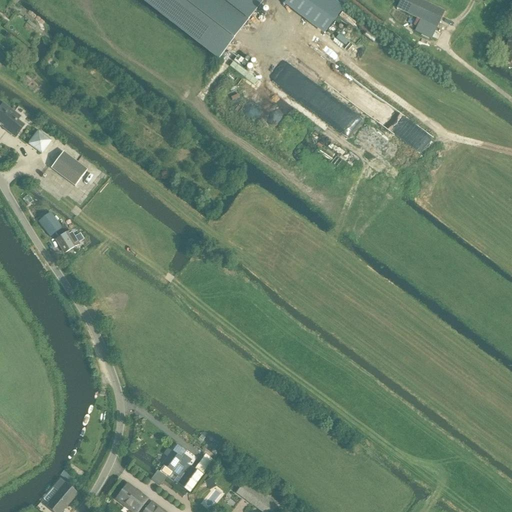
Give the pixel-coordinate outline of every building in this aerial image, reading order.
[(143,0),(155,9),(219,57),(219,58),(221,55),(262,2),(259,0),(143,0)] [(431,40),(445,12),(419,0),(400,0),(397,8),(420,20),(415,32),(431,40)] [(508,41),(503,62),(511,64),(511,27),(510,35),(506,34),(505,40),(508,41)] [(3,105),(0,108),(0,124),(3,127),(9,131),(8,133),(14,138),(23,126),(17,121),(20,118),(3,105)] [(38,132),(28,144),(41,154),(51,141),(38,132)] [(63,153),(51,169),(75,187),(87,171),(63,153)] [(61,227),(50,214),(39,222),(50,238),(56,234),(59,238),(56,240),(64,253),(77,245),(69,232),(69,233),(64,225),(61,227)] [(164,466),(160,471),(168,477),(172,472),(177,476),(187,463),(190,459),(184,455),(186,452),(177,445),(171,453),(167,449),(163,454),(168,458),(162,465),(164,466)] [(190,467),(177,485),(189,493),(202,476),(195,470),(190,467)] [(159,487),(166,477),(157,471),(151,481),(159,487)] [(205,483),(209,490),(215,486),(211,479),(205,483)] [(261,511),(271,511),(278,504),(246,480),(236,494),(261,511)] [(46,508),(50,511),(63,511),(74,499),(77,496),(77,495),(78,495),(77,494),(73,491),(64,483),(48,503),(49,504),(46,507),(46,508)] [(147,509),(143,506),(147,500),(127,486),(117,499),(133,511),(162,511),(151,504),(147,509)]
